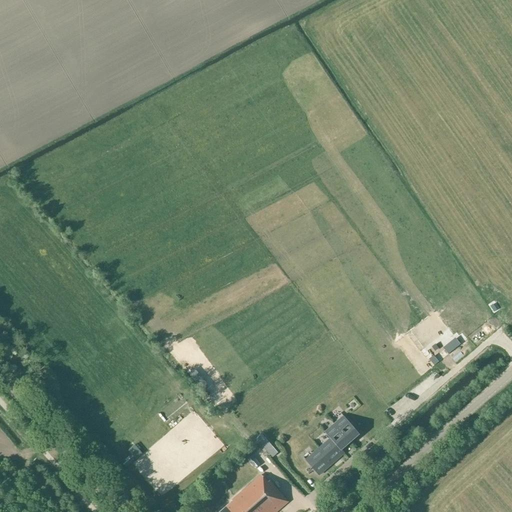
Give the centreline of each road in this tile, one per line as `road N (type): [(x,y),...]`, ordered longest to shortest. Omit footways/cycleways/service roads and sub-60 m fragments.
road 1 (tertiary): [(377,511),(419,454),(511,373)]
road 2 (tertiary): [(120,511),(0,374)]
